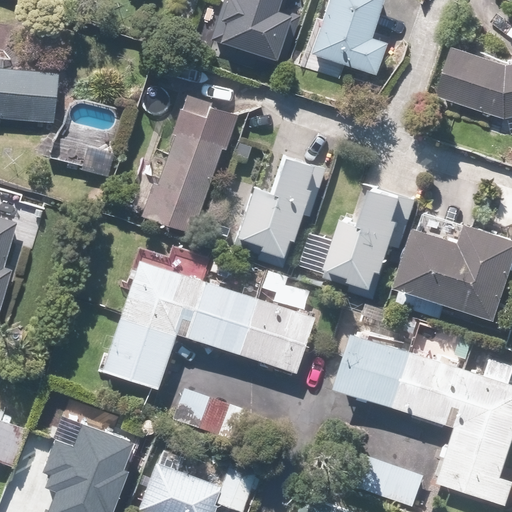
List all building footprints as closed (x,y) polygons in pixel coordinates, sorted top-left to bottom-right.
[(281,15),(266,11),(269,0),(217,0),(211,20),(216,21),(210,41),(267,59),(281,15)] [(316,73),(321,59),(368,74),(378,44),(358,38),(370,0),(317,0),(301,52),(296,66),(316,73)] [(448,48),(433,95),(502,118),(511,115),(511,65),(506,67),(448,48)] [(0,117),(50,122),(53,74),(0,70),(0,117)] [(187,229),(213,146),(218,147),(229,112),(173,95),(136,213),(187,229)] [(226,236),(272,254),(278,240),(283,241),(303,192),(292,187),(301,166),(275,155),(260,191),(247,186),(226,236)] [(319,269),(365,287),(372,268),(377,270),(394,223),(387,220),(395,198),(367,187),(353,223),(338,217),(319,269)] [(0,299),(8,273),(0,270),(0,267),(12,228),(0,224),(0,299)] [(438,320),(444,302),(490,318),(511,255),(511,242),(460,224),(453,245),(408,230),(390,283),(398,286),(392,304),(438,320)] [(96,367),(149,385),(167,332),(288,373),(306,321),(132,261),(96,367)] [(511,427),(511,383),(506,382),(511,364),(495,359),(490,377),(347,331),(330,386),(454,425),(435,483),(501,503),(509,479),(497,476),(511,427)] [(44,506),(57,511),(101,511),(103,508),(108,510),(127,463),(122,461),(132,436),(80,416),(71,438),(53,431),(40,464),(48,467),(43,479),(53,482),(44,506)] [(0,421),(0,464),(7,467),(21,430),(0,421)] [(367,456),(356,486),(410,505),(421,475),(367,456)] [(225,461),(215,485),(152,458),(132,506),(145,511),(208,511),(212,503),(232,511),(235,511),(252,473),(225,461)] [(297,511),(355,511),(305,492),(297,511)]
